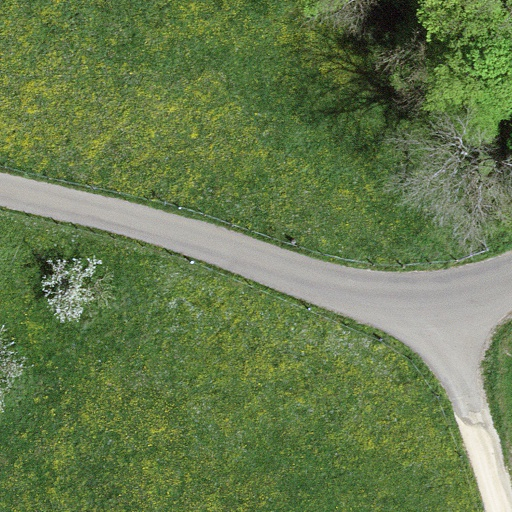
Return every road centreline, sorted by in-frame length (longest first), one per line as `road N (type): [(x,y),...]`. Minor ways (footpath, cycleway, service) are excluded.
road 1 (tertiary): [(511,286),(441,308),(395,303),(312,282),(157,224),(0,190)]
road 2 (track): [(441,308),(500,511)]
